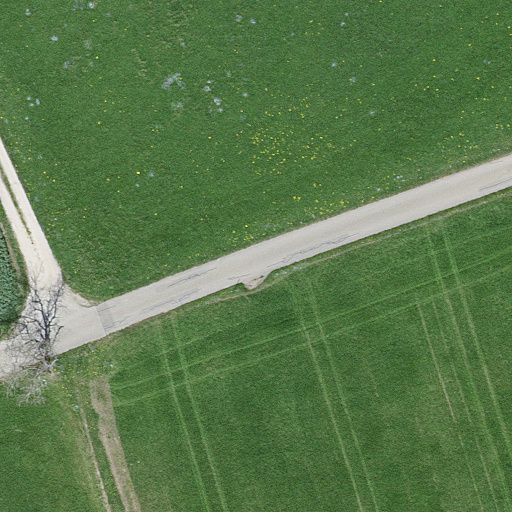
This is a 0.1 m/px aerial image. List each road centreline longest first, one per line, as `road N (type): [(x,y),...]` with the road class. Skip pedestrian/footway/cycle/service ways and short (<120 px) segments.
road 1 (track): [(70,338),(125,511)]
road 2 (track): [(70,338),(0,179)]
